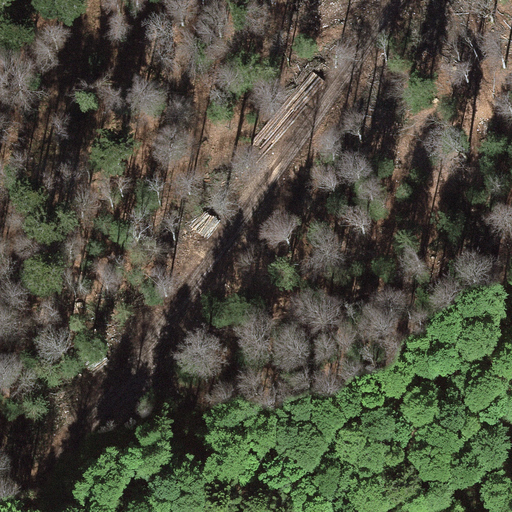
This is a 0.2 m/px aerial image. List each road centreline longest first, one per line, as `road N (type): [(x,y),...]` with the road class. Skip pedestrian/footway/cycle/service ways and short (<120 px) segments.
road 1 (track): [(120,362),(381,0)]
road 2 (track): [(0,188),(308,0)]
